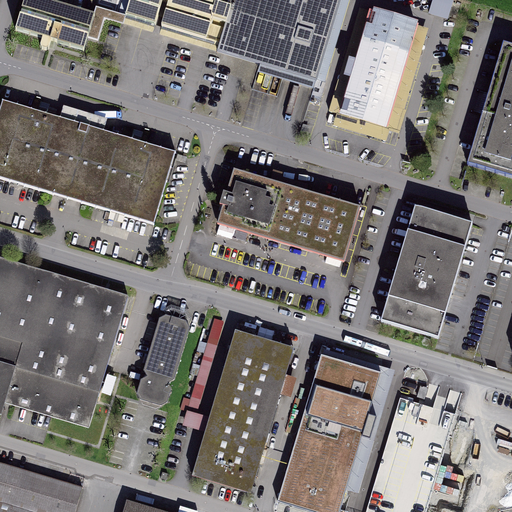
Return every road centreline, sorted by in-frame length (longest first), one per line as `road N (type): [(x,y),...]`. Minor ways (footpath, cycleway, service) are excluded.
road 1 (unclassified): [(168,289),(511,387)]
road 2 (unclassified): [(216,128),(511,217)]
road 3 (unclassified): [(0,443),(227,511)]
road 4 (unclassified): [(0,62),(216,128)]
road 5 (unclassified): [(0,239),(168,289)]
road 6 (unclassified): [(216,128),(168,289)]
